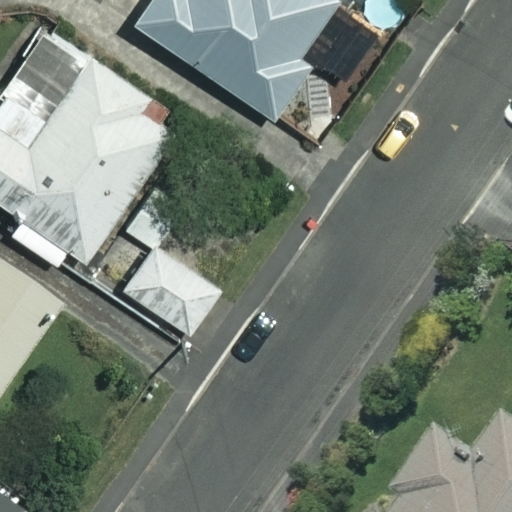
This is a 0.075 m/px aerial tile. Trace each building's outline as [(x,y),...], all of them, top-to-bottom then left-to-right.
[(345,0),(139,0),(127,18),(271,116),(349,2),(345,0)] [(174,120),(40,24),(0,80),(0,193),(18,207),(6,224),(68,268),(174,120)] [(143,258),(118,240),(101,265),(188,326),(217,285),(155,242),(143,258)] [(0,377),(53,300),(0,264),(0,377)] [(511,511),(511,417),(509,416),(482,455),(446,430),(403,492),(412,498),(402,511),(511,511)] [(0,511),(6,511),(12,503),(0,494),(0,511)]
